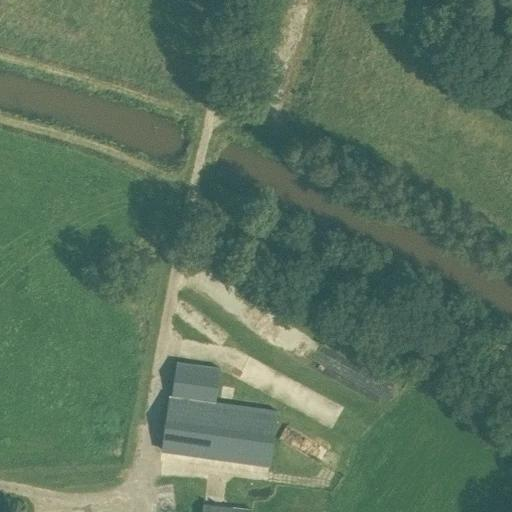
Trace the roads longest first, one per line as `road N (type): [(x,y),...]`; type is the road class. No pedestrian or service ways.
road 1 (track): [(0,482),(61,498),(128,492),(144,465),(192,190)]
road 2 (track): [(192,190),(233,0)]
road 3 (track): [(299,0),(268,104),(250,113),(209,111)]
